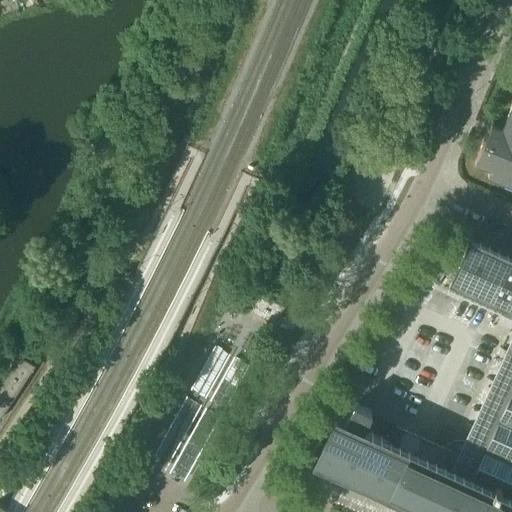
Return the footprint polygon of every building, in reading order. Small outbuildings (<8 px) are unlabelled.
[(511,101),(502,126),(490,121),(474,158),(490,166),(487,173),(511,183),(511,101)] [(511,511),(511,258),(469,239),(451,278),(452,279),(449,287),(511,316),(511,340),(460,454),(406,429),(399,445),(365,430),(369,425),(371,410),(353,401),(346,414),(346,415),(345,420),(334,416),(325,435),(315,457),(435,511),(511,511)] [(274,320),(280,309),(281,308),(282,306),(262,295),(254,310),(269,319),(273,321),(274,320)] [(229,402),(250,359),(218,344),(210,360),(227,368),(224,374),(220,372),(210,393),(229,402)] [(0,382),(0,418),(36,365),(19,354),(0,382)] [(209,434),(191,424),(181,440),(167,431),(152,457),(184,476),(209,434)] [(0,511),(15,511),(6,506),(0,502),(0,511)]
